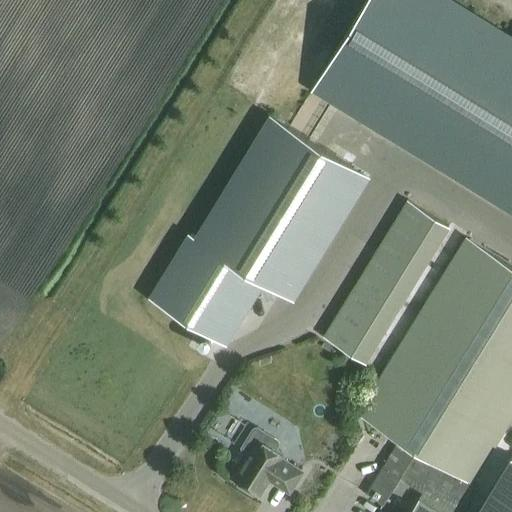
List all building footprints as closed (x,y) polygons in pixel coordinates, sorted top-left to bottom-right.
[(511,46),(433,0),(364,0),(309,93),(313,96),(331,106),(511,213),(511,46)] [(196,239),(157,304),(229,347),(267,284),(282,293),(356,169),(310,142),(292,131),(288,129),(275,121),(231,196),(229,199),(203,243),(196,239)] [(449,225),(408,200),(324,336),(366,361),(449,225)] [(511,265),(469,240),(360,417),(400,442),(368,493),(385,504),(393,491),(402,496),(409,484),(423,492),(420,498),(419,497),(410,511),(461,511),(477,487),(471,484),(511,417),(511,265)] [(285,406),(291,423),(305,418),(298,401),(285,406)] [(289,491),(302,470),(282,458),(283,455),(276,450),(279,445),(278,440),(257,427),(253,428),(240,448),(242,452),(247,456),(234,477),(243,483),(242,484),(242,487),(248,491),(252,490),(253,489),(259,493),(268,478),(289,491)]
